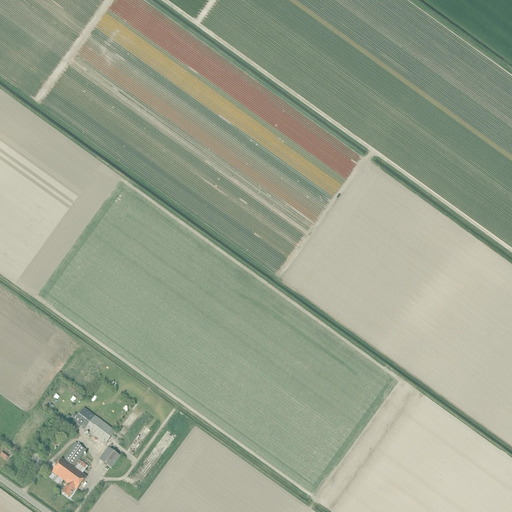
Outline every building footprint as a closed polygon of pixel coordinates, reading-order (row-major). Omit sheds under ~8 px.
[(84,408),(74,422),(83,429),(105,445),(111,437),(115,432),(115,431),(114,430),(112,429),(84,408)] [(61,460),(52,473),(68,485),(75,489),(77,491),(86,477),(82,475),(74,469),(70,466),(70,464),(73,466),(84,451),(75,444),(63,460),(66,462),(65,462),(61,460)] [(108,448),(99,460),(111,469),(121,457),(108,448)] [(3,452),(0,456),(6,461),(9,456),(11,453),(6,449),(4,452),(3,452)] [(75,489),(68,485),(62,493),(68,498),(75,489)]
